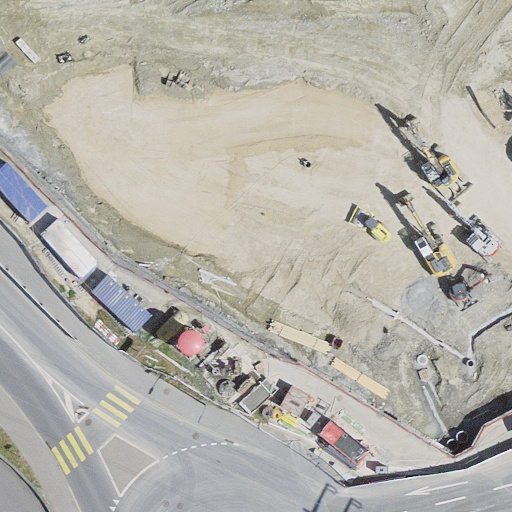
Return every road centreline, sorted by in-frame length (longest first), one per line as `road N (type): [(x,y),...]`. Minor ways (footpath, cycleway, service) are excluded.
road 1 (residential): [(0,326),(166,495)]
road 2 (residential): [(300,511),(271,486),(236,475),(199,478),(166,495)]
